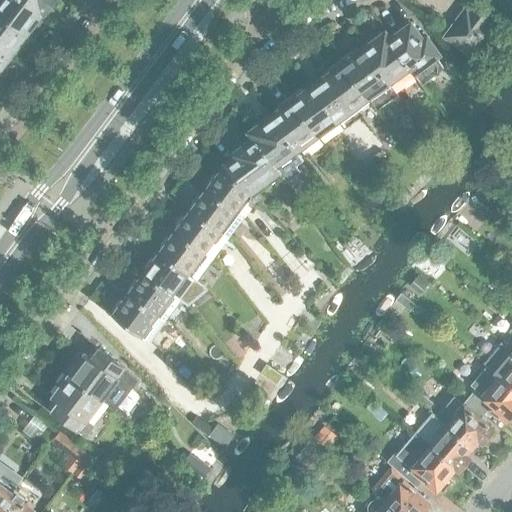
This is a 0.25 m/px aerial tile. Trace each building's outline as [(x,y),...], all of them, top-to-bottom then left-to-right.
[(22,0),(0,0),(0,15),(26,36),(42,14),(22,0)] [(22,0),(42,14),(43,13),(45,15),(56,0),(22,0)] [(497,13),(487,5),(479,0),(478,0),(469,13),(466,11),(447,36),(473,55),(492,30),(487,26),(497,13)] [(0,15),(0,47),(11,56),(26,36),(0,15)] [(384,34),(411,71),(412,70),(418,77),(439,62),(434,56),(439,53),(427,37),(423,40),(411,23),(389,39),(385,34),(384,34)] [(390,86),(411,71),(384,34),(363,50),(390,86)] [(0,47),(0,70),(11,56),(0,47)] [(369,101),(390,86),(363,50),(356,55),(353,51),(339,61),(369,101)] [(340,123),(369,101),(339,61),(328,69),(331,73),(321,81),(334,99),(327,105),(340,123)] [(317,139),(340,123),(327,105),(334,99),(321,81),(305,92),(302,88),(288,98),(303,119),(317,139)] [(317,139),(303,119),(288,98),(277,106),(280,110),(271,117),(297,153),(317,139)] [(277,168),(297,153),(271,117),(250,132),(253,135),(252,135),(281,176),(282,175),(277,168)] [(253,195),(281,176),(252,135),(240,144),(242,147),(233,154),(235,156),(224,165),(223,166),(249,193),(252,196),(256,201),(257,200),(253,195)] [(252,196),(249,193),(223,166),(217,174),(214,174),(207,184),(207,186),(205,189),(211,193),(244,217),(256,201),(252,196)] [(244,217),(211,193),(205,189),(201,195),(198,195),(192,204),(192,206),(190,210),(228,238),(244,217)] [(213,258),(228,238),(190,210),(185,216),(183,216),(176,224),(176,228),(175,230),(213,258)] [(197,279),(213,258),(175,230),(170,236),(167,236),(161,245),(161,248),(159,251),(197,279)] [(182,300),(197,279),(159,251),(155,257),(152,257),(145,266),(145,269),(144,271),(182,300)] [(166,321),(182,300),(144,271),(139,278),(136,278),(129,287),(130,289),(128,292),(166,321)] [(410,285),(411,286),(419,293),(428,282),(419,275),(410,285)] [(150,342),(166,321),(128,292),(123,299),(120,299),(113,308),(113,311),(112,313),(150,342)] [(69,374),(103,399),(119,377),(117,376),(124,366),(99,347),(92,357),(85,352),(69,374)] [(511,384),(511,351),(502,363),(491,354),(484,362),(500,375),(501,374),(511,384)] [(87,420),(103,399),(69,374),(53,396),(60,400),(53,410),(78,428),(87,437),(94,426),(87,420)] [(511,416),(511,384),(501,374),(500,375),(484,394),(476,388),(469,397),(467,399),(467,400),(484,414),(493,403),(495,405),(492,408),(508,422),(511,416)] [(467,399),(469,397),(457,387),(452,394),(463,403),(453,415),(445,408),(439,416),(474,446),(480,440),(484,443),(496,430),(464,403),(467,400),(467,399)] [(428,408),(429,409),(434,403),(423,394),(418,400),(428,409),(428,408)] [(415,430),(457,467),(461,470),(471,458),(467,454),(474,446),(439,416),(432,410),(415,430)] [(415,430),(388,461),(390,464),(417,486),(423,479),(437,491),(457,467),(415,430)] [(72,455),(79,445),(60,431),(53,441),(72,455)] [(322,474),(333,461),(309,441),(292,461),(316,481),(314,483),(324,492),(323,493),(344,510),(353,499),(332,482),(332,483),(322,474)] [(55,460),(62,450),(52,443),(45,452),(55,460)] [(73,472),(88,452),(79,445),(72,455),(64,465),(73,472)] [(73,472),(83,480),(98,460),(88,452),(73,472)] [(136,483),(128,477),(118,489),(126,495),(136,483)] [(0,508),(14,489),(0,478),(0,508)] [(385,500),(398,511),(425,511),(433,504),(403,479),(386,500),(385,500)] [(28,500),(36,491),(22,480),(15,490),(14,489),(0,508),(0,511),(31,511),(35,507),(28,501),(29,500),(28,500)] [(398,511),(385,500),(386,500),(378,493),(377,495),(373,496),(371,498),(368,501),(366,503),(366,506),(365,508),(365,511),(398,511)]
